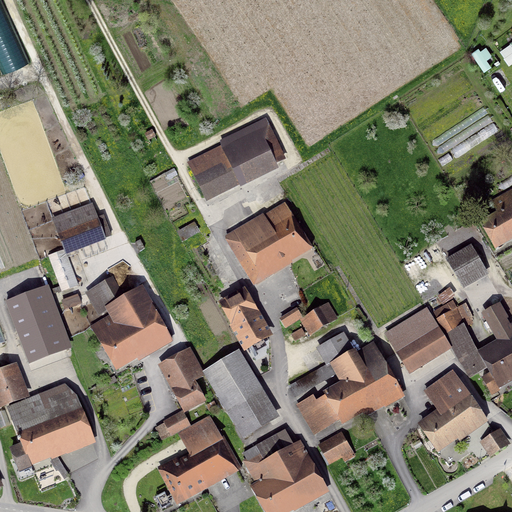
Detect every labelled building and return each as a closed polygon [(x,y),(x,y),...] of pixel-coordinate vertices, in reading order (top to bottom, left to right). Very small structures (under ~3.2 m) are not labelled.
[(1,0),(0,0),(0,63),(4,73),(30,61),(1,0)] [(204,198),(283,160),(267,128),(188,166),(204,198)] [(148,141),(154,138),(151,132),(145,135),(148,141)] [(168,181),(177,176),(173,170),(164,174),(168,181)] [(511,191),(491,204),(498,216),(481,226),(480,223),(479,223),(495,251),(494,248),(511,237),(511,191)] [(311,251),(283,206),(264,218),(227,240),(254,285),(251,279),(287,258),(288,260),(307,248),(310,251),(311,251)] [(103,240),(91,207),(53,221),(64,251),(48,257),(61,293),(77,287),(67,258),(77,255),(75,250),(103,240)] [(178,233),(183,241),(198,232),(194,225),(178,233)] [(140,242),(135,244),(139,253),(144,250),(140,242)] [(485,274),(471,248),(447,262),(461,287),(485,274)] [(112,279),(87,293),(99,315),(107,311),(106,311),(107,310),(111,317),(85,332),(94,349),(100,345),(116,372),(170,341),(141,290),(124,300),(112,279)] [(27,367),(68,351),(44,292),(4,308),(27,367)] [(246,349),(267,337),(242,293),(221,305),(246,349)] [(310,336),(336,320),(327,306),(301,321),(310,336)] [(459,335),(449,341),(456,356),(469,379),(486,369),(490,375),(483,379),(492,394),(500,389),(497,385),(511,376),(511,331),(497,307),(484,315),(502,346),(499,348),(497,344),(473,358),(459,335)] [(281,321),(285,329),(301,319),(297,312),(281,321)] [(456,327),(448,314),(437,320),(445,334),(456,327)] [(409,373),(449,348),(437,329),(397,353),(409,373)] [(295,342),(304,336),(300,331),(291,336),(295,342)] [(401,397),(381,363),(374,350),(356,360),(343,335),(323,347),(346,387),(313,405),(309,399),(298,405),(315,435),(339,421),(342,425),(343,424),(341,421),(396,389),(400,397),(401,397)] [(202,378),(188,352),(160,368),(174,393),(171,395),(175,403),(178,401),(184,413),(203,402),(193,383),(202,378)] [(269,422),(230,358),(204,374),(243,438),(269,422)] [(9,364),(0,367),(0,409),(1,409),(0,407),(24,398),(13,369),(11,370),(9,364)] [(90,380),(102,376),(99,367),(87,371),(90,380)] [(439,415),(420,428),(438,454),(486,422),(452,374),(425,394),(439,415)] [(41,396),(8,409),(19,439),(17,439),(18,442),(19,441),(21,446),(11,450),(20,472),(31,467),(28,461),(91,436),(75,396),(71,392),(43,403),(41,396)] [(0,422),(9,419),(5,410),(0,412),(0,422)] [(189,426),(182,414),(156,429),(162,440),(189,426)] [(209,419),(179,435),(190,456),(178,463),(176,459),(159,469),(179,506),(180,506),(178,502),(194,493),(192,489),(232,467),(242,484),(246,482),(223,439),(220,440),(209,419)] [(489,457),(511,443),(503,431),(481,445),(489,457)] [(354,457),(341,435),(319,447),(329,465),(341,457),(344,463),(354,457)] [(246,461),(244,463),(257,485),(250,489),(263,511),(285,511),(325,490),(300,444),(266,463),(261,453),(260,454),(257,448),(243,456),(246,461)] [(64,480),(68,477),(57,460),(51,463),(56,471),(58,470),(64,480)]
